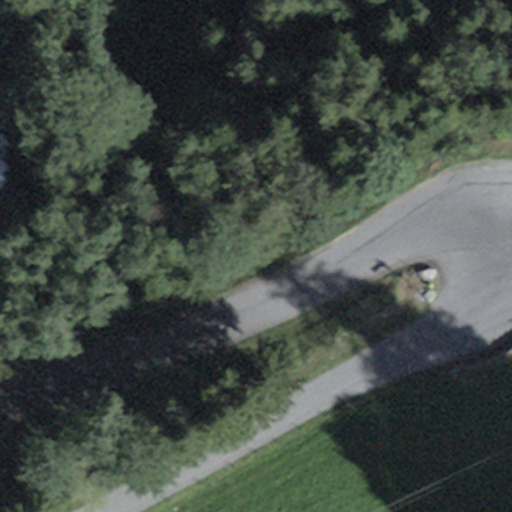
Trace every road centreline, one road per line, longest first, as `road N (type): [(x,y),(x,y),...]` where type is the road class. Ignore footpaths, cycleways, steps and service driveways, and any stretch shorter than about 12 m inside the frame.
road 1 (unclassified): [(0,412),(451,217),(487,222),(511,238)]
road 2 (unclassified): [(511,289),(105,511)]
